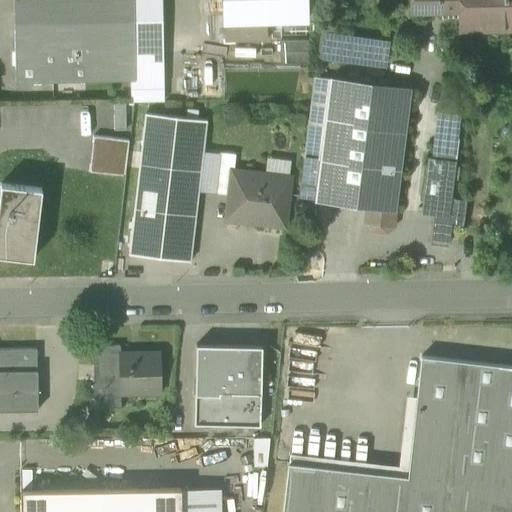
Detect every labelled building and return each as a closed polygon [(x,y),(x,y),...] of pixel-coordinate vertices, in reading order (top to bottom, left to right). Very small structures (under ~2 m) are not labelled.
[(12,0),(14,82),(129,80),(134,80),(134,74),(133,10),(133,0),(12,0)] [(160,0),(133,0),(133,10),(161,9),(160,0)] [(222,0),(223,22),(305,20),(305,0),(222,0)] [(439,11),(442,18),(461,18),(460,0),(412,0),(413,11),(439,11)] [(511,0),(460,0),(461,18),(461,27),(494,26),(494,23),(511,22),(511,0)] [(161,9),(133,10),(134,74),(162,74),(161,9)] [(320,32),(317,59),(386,67),(389,39),(320,32)] [(308,40),(280,40),(280,64),(308,64),(308,40)] [(162,74),(134,74),(134,80),(129,80),(129,102),(163,101),(162,74)] [(298,198),(314,200),(329,79),(313,77),(298,198)] [(410,89),(329,79),(314,200),(366,206),(395,210),(410,89)] [(113,130),(125,130),(125,102),(113,102),(113,130)] [(431,158),(455,161),(460,115),(436,112),(431,158)] [(128,254),(190,261),(198,191),(202,151),(206,120),(145,113),(128,254)] [(129,140),(93,136),(89,172),(125,176),(129,140)] [(198,191),(214,193),(219,152),(202,151),(198,191)] [(214,193),(229,195),(232,171),(233,172),(235,154),(219,152),(214,193)] [(447,245),(450,224),(451,215),(448,215),(450,198),(453,179),(457,180),(458,167),(454,167),(455,161),(431,158),(427,157),(420,213),(434,215),(431,243),(447,245)] [(264,175),(288,178),(290,160),(266,158),(264,175)] [(227,219),(283,225),(288,178),(264,175),(233,172),(232,171),(229,195),(227,219)] [(0,255),(32,259),(41,188),(0,183),(0,255)] [(465,200),(450,198),(448,215),(451,215),(450,224),(462,225),(465,200)] [(392,226),(395,210),(366,206),(364,223),(369,229),(386,231),(392,226)] [(193,424),(259,426),(261,346),(195,344),(193,424)] [(90,408),(120,408),(120,393),(119,354),(119,345),(93,346),(93,386),(89,386),(90,408)] [(0,410),(37,410),(37,370),(36,370),(36,349),(0,349),(0,410)] [(119,354),(120,393),(135,392),(135,390),(159,390),(158,353),(119,354)] [(288,463),(281,511),(511,511),(511,366),(420,356),(406,476),(288,463)] [(180,489),(180,511),(219,511),(219,488),(180,489)] [(19,491),(19,511),(180,511),(180,489),(19,491)]
